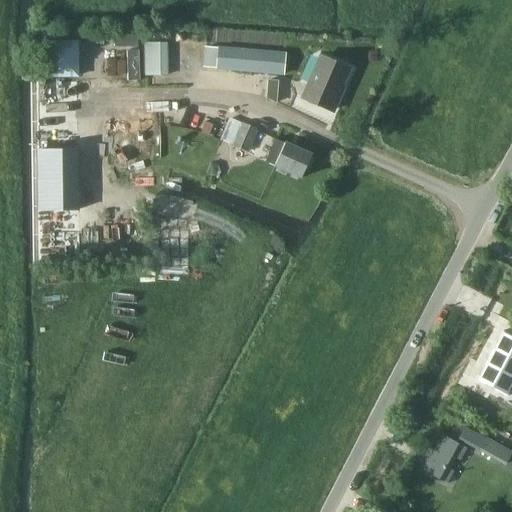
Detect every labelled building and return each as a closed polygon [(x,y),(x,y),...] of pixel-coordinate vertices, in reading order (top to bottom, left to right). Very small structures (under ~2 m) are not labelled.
[(144,46),(144,78),(167,77),(167,45),(144,46)] [(206,47),(204,67),(216,69),(283,75),(285,55),(219,49),(219,48),(206,47)] [(331,111),(350,69),(320,56),(302,98),(331,111)] [(257,130),(230,117),(219,140),(247,152),(257,130)] [(301,178),(312,155),(285,143),(285,144),(275,139),(265,162),(301,178)] [(78,150),(37,151),(38,211),(78,210),(78,150)] [(479,376),(476,381),(484,385),(485,384),(495,389),(494,390),(507,397),(510,392),(509,392),(511,385),(511,336),(502,331),(499,339),(500,339),(497,344),(496,344),(489,356),(490,356),(488,361),(487,361),(484,366),(485,366),(480,376),(479,376)] [(443,480),(461,446),(441,435),(423,470),(443,480)] [(511,454),(485,440),(479,450),(505,465),(511,454)]
